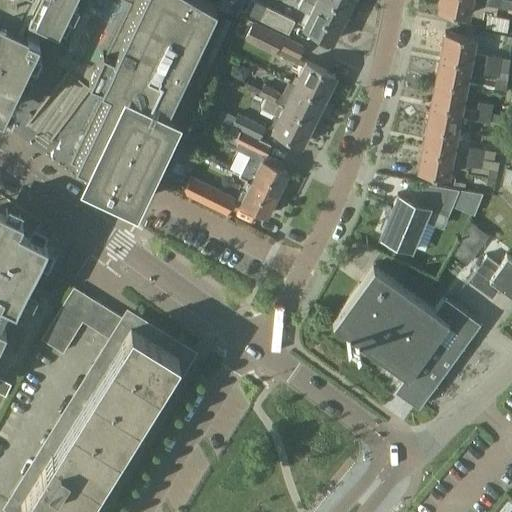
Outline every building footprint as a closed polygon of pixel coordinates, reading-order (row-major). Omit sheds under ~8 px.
[(0,0),(0,110),(1,111),(38,32),(26,27),(31,16),(56,28),(69,0),(0,0)] [(91,172),(87,181),(134,203),(171,121),(162,116),(212,7),(199,0),(87,0),(56,68),(108,93),(75,165),(91,172)] [(307,0),(300,0),(297,7),(308,12),(302,25),(331,40),(342,19),(307,0)] [(307,0),(342,19),(351,0),(307,0)] [(467,14),(470,1),(483,4),(484,0),(439,0),(437,8),(467,14)] [(511,0),(484,0),(484,4),(503,8),(501,16),(511,18),(511,0)] [(263,8),(258,19),(286,33),(291,22),(263,8)] [(296,58),(302,45),(250,20),(241,38),(272,53),(275,47),(296,58)] [(486,55),(471,52),(474,37),(444,31),(439,55),(469,61),(484,64),(486,55)] [(465,84),(469,61),(439,55),(435,78),(465,84)] [(484,64),(508,68),(510,59),(486,55),(484,64)] [(293,83),(323,98),(335,74),(305,60),(293,83)] [(238,63),(233,75),(243,80),(249,68),(238,63)] [(484,64),(482,73),(496,75),(493,89),(505,92),(507,81),(506,77),(508,68),(484,64)] [(460,106),(465,84),(435,78),(430,101),(460,106)] [(312,120),(323,98),(293,83),(283,105),(312,120)] [(272,100),(276,91),(262,84),(257,93),(266,97),(272,100)] [(266,97),(260,108),(277,116),(271,129),(301,143),(312,120),(283,105),(272,100),(266,97)] [(456,129),(460,106),(430,101),(426,123),(456,129)] [(475,109),(489,112),(491,104),(477,101),(475,109)] [(488,120),(489,112),(475,109),(473,118),(487,121),(488,120)] [(489,112),(488,120),(500,122),(501,114),(489,112)] [(232,125),(241,129),(258,138),(263,128),(236,114),(231,124),(232,125)] [(451,152),(456,129),(426,123),(422,147),(451,152)] [(232,125),(223,144),(232,148),(241,129),(232,125)] [(251,181),(275,193),(285,172),(278,168),(281,163),(265,155),(270,144),(258,138),(241,129),(232,148),(247,156),(238,175),(251,181)] [(447,176),(451,152),(422,147),(417,170),(447,176)] [(468,147),(467,155),(493,160),(494,152),(468,147)] [(467,155),(465,162),(479,165),(479,167),(489,169),(486,181),(495,183),(498,170),(499,161),(493,160),(467,155)] [(182,190),(181,192),(208,205),(225,214),(232,201),(234,197),(189,175),(182,190)] [(235,203),(234,204),(239,207),(254,214),(256,209),(265,214),(275,193),(251,181),(246,191),(242,189),(235,203)] [(472,214),(481,193),(423,182),(415,200),(397,193),(379,234),(410,248),(422,218),(442,226),(450,205),(472,214)] [(0,372),(8,376),(66,243),(41,223),(32,242),(21,237),(26,228),(17,224),(21,215),(0,204),(0,372)] [(462,237),(453,252),(467,262),(476,247),(462,237)] [(511,258),(506,254),(498,264),(486,256),(469,280),(491,296),(499,285),(511,293),(511,258)] [(432,309),(372,265),(332,320),(406,374),(394,391),(416,407),(428,390),(479,320),(443,295),(432,309)] [(70,287),(39,339),(61,352),(80,321),(106,337),(119,316),(70,287)] [(19,511),(89,511),(188,353),(127,315),(10,506),(19,511)] [(0,377),(0,392),(5,395),(11,382),(0,377)]
